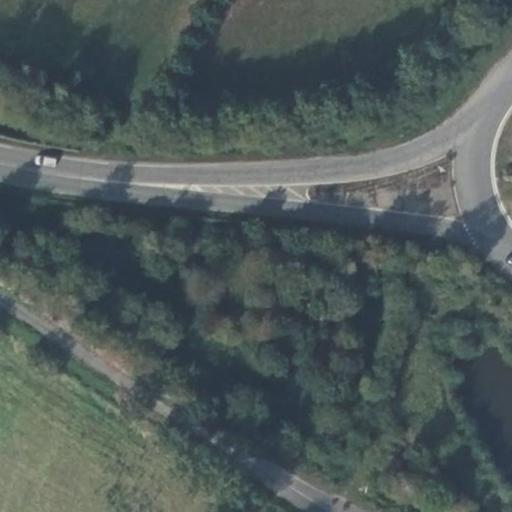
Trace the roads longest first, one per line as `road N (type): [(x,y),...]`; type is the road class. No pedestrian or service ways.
road 1 (secondary): [(118,179),(499,241)]
road 2 (secondary): [(481,122),(432,152),(306,175),(118,179)]
road 3 (secondary): [(481,122),(473,163),(479,205),(499,241)]
